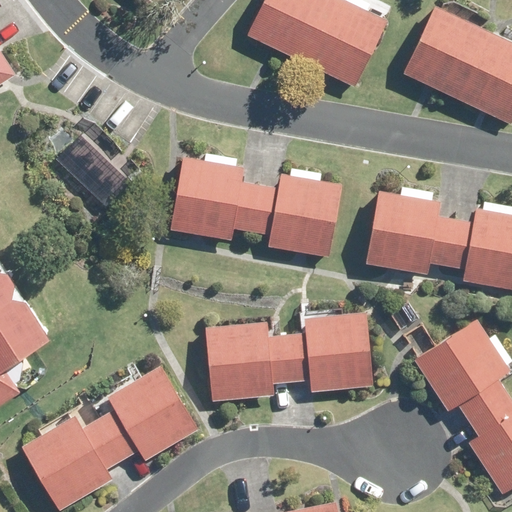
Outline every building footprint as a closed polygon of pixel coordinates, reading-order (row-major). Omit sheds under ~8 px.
[(261,0),(246,32),(296,56),(324,0),(261,0)] [(324,0),(296,56),(354,84),(386,19),(347,0),(324,0)] [(432,4),(400,70),(453,94),(484,28),(432,4)] [(453,94),(509,121),(511,114),(511,41),(484,28),(453,94)] [(0,49),(0,79),(13,71),(0,49)] [(183,153),(169,226),(230,237),(232,224),(250,228),(259,182),(239,178),(242,164),(233,162),(234,156),(208,151),(206,157),(183,153)] [(259,182),(250,228),(270,232),(267,244),(327,255),(341,181),(317,176),(318,173),(291,168),(290,173),(279,171),(277,185),(259,182)] [(378,187),(366,260),(426,271),(428,260),(448,265),(456,217),(435,214),(438,198),(430,196),(432,189),(402,184),(401,190),(378,187)] [(462,278),(511,286),(511,212),(474,206),(472,220),(456,217),(448,265),(464,267),(462,278)] [(0,404),(40,379),(26,355),(53,338),(0,255),(0,404)] [(303,314),(305,330),(287,332),(292,378),(309,377),(310,390),(372,384),(364,309),(303,314)] [(472,315),(413,355),(448,407),(456,402),(467,418),(507,391),(496,375),(509,366),(505,360),(510,357),(493,332),(487,335),(472,315)] [(265,319),(205,325),(212,397),(272,392),(271,380),(292,378),(287,332),(266,334),(265,319)] [(98,416),(123,456),(139,447),(145,457),(198,425),(159,361),(106,394),(114,406),(98,416)] [(511,397),(507,391),(467,418),(478,434),(468,440),(502,490),(511,482),(511,397)] [(107,466),(123,456),(98,416),(81,426),(73,413),(24,443),(64,507),(112,477),(107,466)] [(336,511),(334,499),(274,511),(336,511)]
